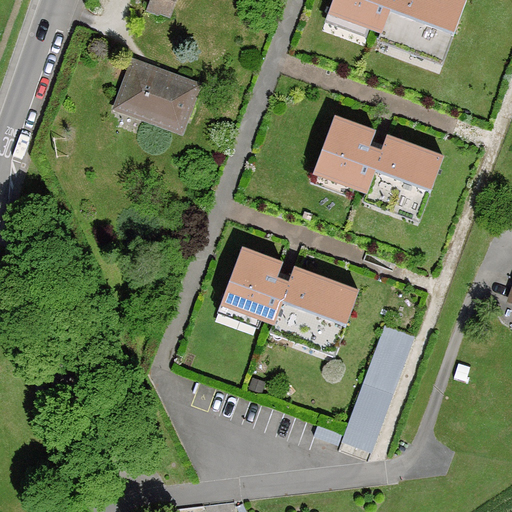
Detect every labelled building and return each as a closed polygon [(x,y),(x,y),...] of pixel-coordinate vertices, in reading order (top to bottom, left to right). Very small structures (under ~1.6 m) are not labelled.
[(176,0),(154,0),(151,10),(171,17),(176,0)] [(335,0),(331,14),(445,56),(465,3),(457,0),(335,0)] [(200,89),(134,65),(117,110),(183,135),(200,89)] [(375,135),(336,120),(316,175),(360,191),(422,214),(442,160),(389,140),(383,155),(370,150),(375,135)] [(286,266),(242,250),(222,307),(267,323),(337,348),(358,293),(296,270),(289,288),(279,284),(286,266)] [(414,338),(385,327),(348,431),(343,444),(357,449),(373,454),(414,338)] [(319,426),(315,437),(340,446),(344,435),(319,426)]
